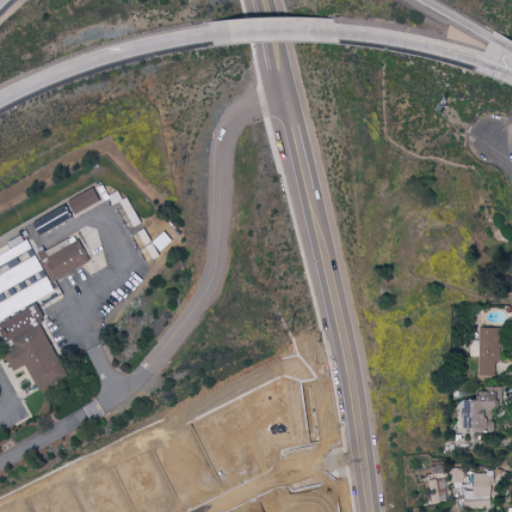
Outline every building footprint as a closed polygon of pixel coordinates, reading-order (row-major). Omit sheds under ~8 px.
[(101,201),(95,187),(69,197),(74,211),(101,201)] [(34,220),(40,233),(73,218),(67,204),(34,220)] [(174,239),(166,229),(154,240),(162,249),(174,239)] [(31,247),(25,233),(7,241),(13,255),(31,247)] [(91,262),(77,233),(39,252),(53,280),(91,262)] [(0,273),(0,291),(44,268),(36,254),(0,273)] [(0,318),(56,290),(48,276),(0,299),(0,318)] [(40,389),(69,375),(42,320),(46,318),(39,303),(1,321),(12,345),(5,349),(14,369),(27,363),(40,389)] [(471,355),(480,355),(480,374),(496,374),(496,361),(501,361),(501,326),(480,326),(480,338),(471,338),(471,355)] [(503,385),(482,385),(482,398),(464,398),(464,427),(475,427),(475,431),(497,431),(497,420),(494,420),(493,409),(503,409),(503,385)] [(464,468),(452,468),(452,480),(463,481),(464,468)] [(494,507),(493,472),(474,472),(475,489),(465,489),(466,507),(494,507)] [(430,502),(449,500),(446,477),(428,479),(430,502)]
